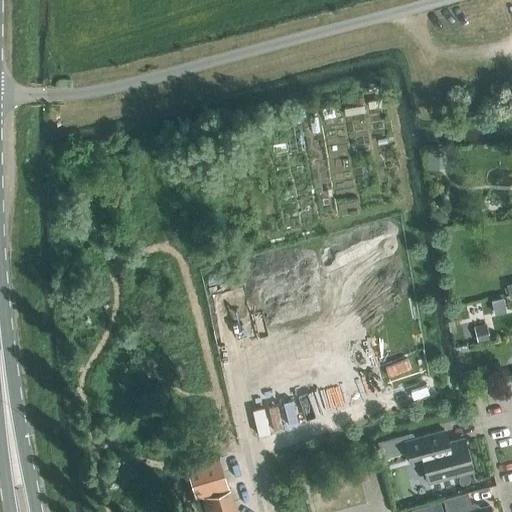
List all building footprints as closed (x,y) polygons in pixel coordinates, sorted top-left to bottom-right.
[(489,338),(485,322),(473,325),(477,340),(489,338)] [(475,480),(464,438),(448,442),(444,429),(405,439),(412,465),(424,462),(429,481),(471,470),(474,480),(475,480)] [(191,482),(224,471),(219,457),(186,467),(191,482)] [(224,471),(191,482),(196,496),(228,486),(224,471)] [(207,510),(233,502),(230,489),(203,498),(207,510)] [(491,511),(489,505),(479,507),(479,505),(472,504),(470,504),(467,492),(443,499),(446,511),(491,511)] [(236,511),(233,502),(207,510),(207,511),(236,511)] [(410,509),(410,511),(442,511),(440,502),(410,509)]
